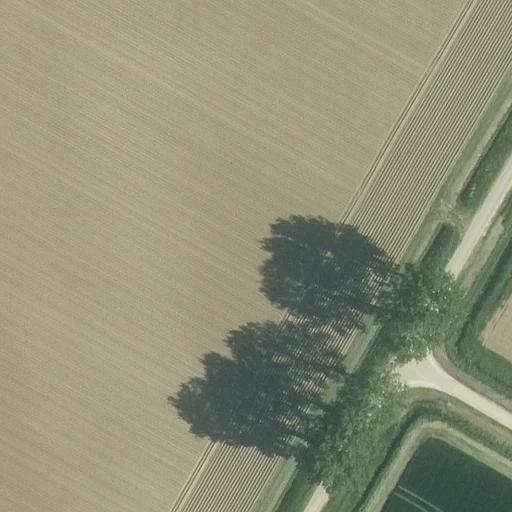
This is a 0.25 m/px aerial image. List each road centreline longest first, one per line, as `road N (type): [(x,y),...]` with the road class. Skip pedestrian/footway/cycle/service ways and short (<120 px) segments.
road 1 (unclassified): [(408,355),(511,178)]
road 2 (unclassified): [(317,511),(408,355)]
road 3 (unclassified): [(511,424),(408,355)]
